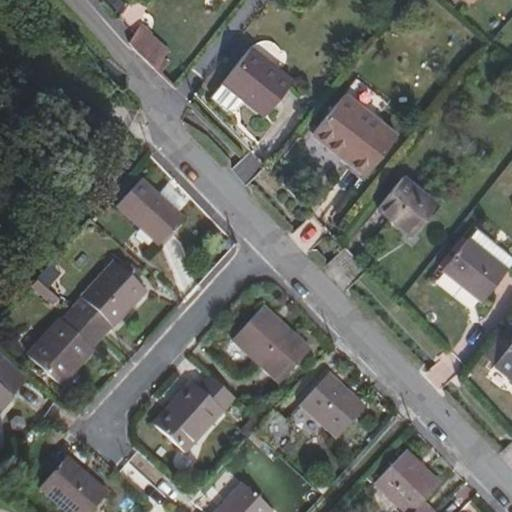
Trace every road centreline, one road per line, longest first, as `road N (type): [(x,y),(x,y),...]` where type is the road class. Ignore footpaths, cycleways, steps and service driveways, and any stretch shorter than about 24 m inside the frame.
road 1 (residential): [(511,490),(274,239)]
road 2 (residential): [(274,239),(55,0)]
road 3 (residential): [(274,239),(100,429)]
road 4 (unknown): [(405,377),(492,283)]
